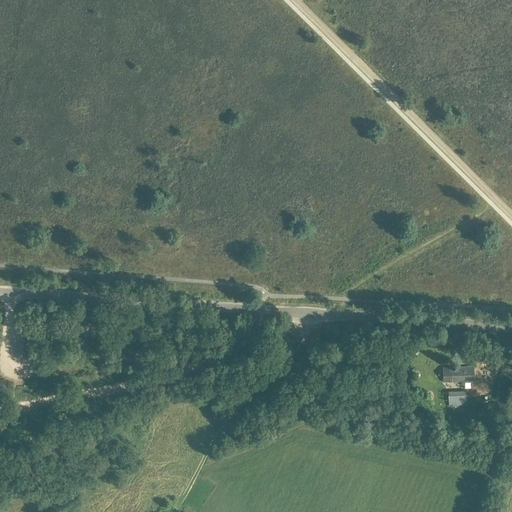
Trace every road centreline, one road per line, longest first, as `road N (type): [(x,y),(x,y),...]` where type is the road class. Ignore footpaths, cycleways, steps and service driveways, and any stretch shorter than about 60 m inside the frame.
road 1 (tertiary): [(511,328),(0,292)]
road 2 (track): [(0,417),(165,379),(314,314)]
road 3 (track): [(511,213),(297,0)]
